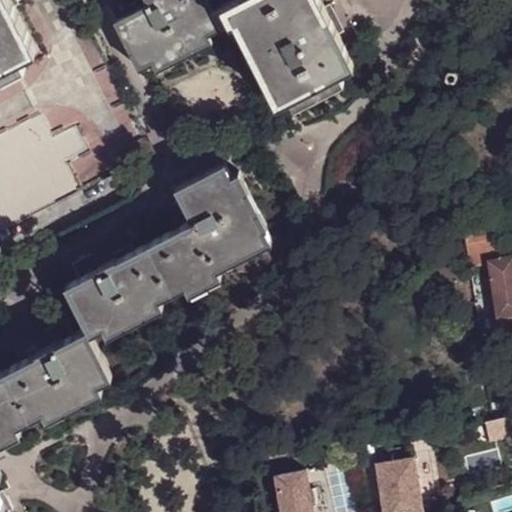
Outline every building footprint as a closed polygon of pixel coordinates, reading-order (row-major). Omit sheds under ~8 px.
[(0,0),(0,61),(29,47),(43,39),(22,0),(0,0)] [(215,26),(229,19),(219,0),(142,0),(121,10),(145,59),(158,53),(215,26)] [(219,0),(229,19),(237,14),(229,0),(219,0)] [(229,0),(237,14),(240,13),(282,94),(297,88),(346,64),(359,56),(331,0),(229,0)] [(215,26),(158,53),(163,61),(219,32),(215,26)] [(29,47),(0,61),(0,69),(32,54),(29,47)] [(346,64),(297,88),(300,93),(349,69),(346,64)] [(0,222),(84,181),(72,158),(92,148),(78,121),(58,131),(44,106),(0,127),(0,222)] [(158,145),(160,143),(151,126),(134,135),(142,152),(158,145)] [(91,315),(94,321),(107,316),(163,288),(189,275),(221,259),(275,231),(269,218),(262,220),(235,165),(229,152),(180,176),(196,210),(120,248),(119,247),(100,256),(100,258),(70,274),(91,315)] [(262,220),(269,218),(271,216),(243,161),(235,165),(262,220)] [(509,244),(497,246),(498,254),(510,253),(509,244)] [(500,310),(511,308),(511,252),(510,253),(498,254),(492,255),(500,310)] [(221,259),(189,275),(193,282),(225,266),(221,259)] [(111,323),(167,296),(163,288),(107,316),(111,323)] [(511,308),(500,310),(504,329),(511,325),(511,308)] [(91,315),(0,360),(0,511),(18,511),(12,498),(10,498),(0,478),(0,464),(6,462),(0,450),(0,422),(1,422),(19,412),(45,399),(102,371),(115,364),(94,321),(91,315)] [(102,371),(45,399),(50,407),(106,378),(102,371)] [(19,412),(1,422),(5,429),(25,420),(19,412)] [(416,447),(376,453),(385,511),(424,505),(416,447)] [(315,511),(305,461),(275,467),(284,511),(315,511)]
